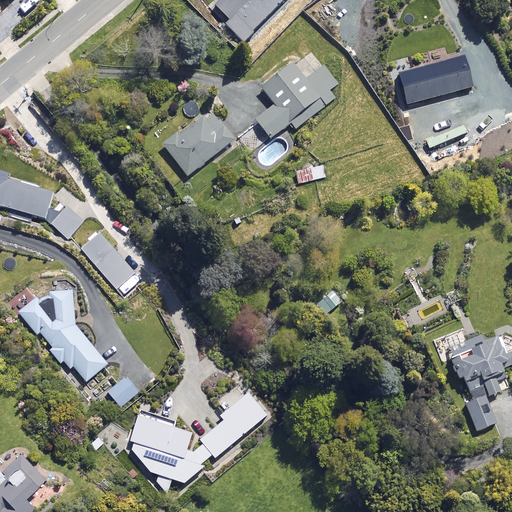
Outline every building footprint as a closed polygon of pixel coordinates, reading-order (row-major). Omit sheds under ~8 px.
[(224,22),(244,41),(283,0),(215,0),(213,3),(228,18),(224,22)] [(399,71),(407,102),(472,85),(464,54),(399,71)] [(270,139),(288,125),(292,131),(294,129),(295,130),(335,99),(329,91),(337,85),(323,67),(305,81),(291,64),(260,88),(273,105),(254,120),(270,139)] [(235,140),(211,110),(178,136),(176,133),(161,145),(187,177),(235,140)] [(511,132),(511,121),(509,117),(492,127),(500,140),(511,132)] [(325,178),(322,166),(295,172),(298,184),(325,178)] [(53,192),(0,176),(0,206),(45,220),(53,192)] [(82,222),(66,209),(51,226),(68,239),(82,222)] [(134,274),(99,234),(81,250),(116,290),(134,274)] [(75,325),(71,291),(49,291),(50,296),(39,301),(36,297),(17,313),(37,337),(42,334),(53,348),(50,351),(60,364),(63,362),(70,371),(74,367),(86,382),(107,365),(75,325)] [(504,359),(495,336),(468,347),(471,354),(459,359),(457,354),(449,357),(458,380),(463,378),(472,400),(464,403),(475,431),(494,423),(484,397),(498,391),(492,375),(502,370),(499,362),(504,359)] [(140,391),(127,376),(107,393),(121,408),(140,391)] [(185,450),(190,432),(172,426),(174,420),(139,408),(130,439),(133,441),(131,450),(150,473),(157,475),(157,482),(167,494),(172,490),(170,487),(171,479),(184,483),(202,467),(200,464),(212,455),(214,458),(266,414),(247,392),(244,395),(237,385),(221,398),(223,400),(218,403),(224,411),(219,416),(223,420),(199,440),(202,443),(189,452),(185,450)] [(1,473),(0,472),(0,511),(33,511),(37,509),(27,498),(46,480),(21,454),(1,473)]
